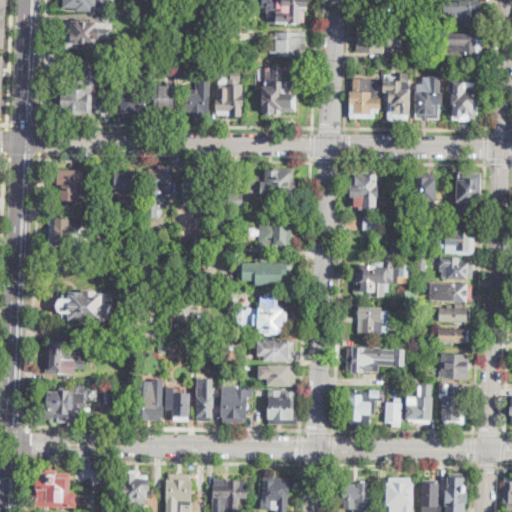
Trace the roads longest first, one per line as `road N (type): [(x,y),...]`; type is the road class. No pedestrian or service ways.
road 1 (secondary): [(5,511),(31,0)]
road 2 (residential): [(487,448),(11,442)]
road 3 (residential): [(487,448),(507,0)]
road 4 (residential): [(311,511),(331,146)]
road 5 (residential): [(0,140),(331,146)]
road 6 (residential): [(331,146),(511,149)]
road 7 (residential): [(331,146),(336,0)]
